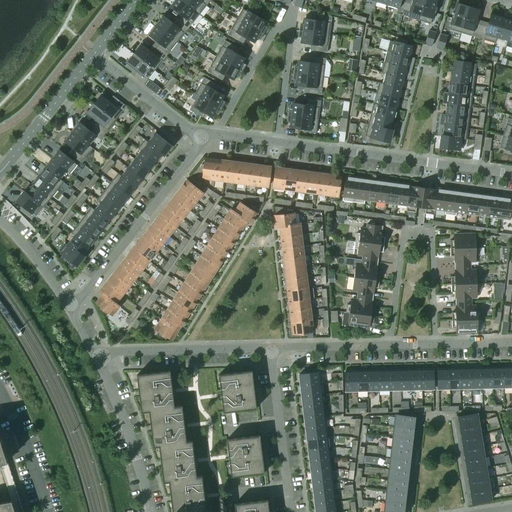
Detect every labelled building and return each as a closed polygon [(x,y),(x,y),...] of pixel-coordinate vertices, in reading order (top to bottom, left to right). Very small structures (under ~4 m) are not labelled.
[(199,14),(180,0),(176,0),(170,7),(181,15),(177,20),(188,28),(199,14)] [(180,0),(199,14),(210,0),(209,0),(180,0)] [(400,0),(388,0),(387,5),(398,8),(396,14),(402,15),(406,2),(400,0)] [(419,21),(425,0),(412,0),(412,4),(406,2),(402,15),(419,21)] [(435,13),(437,8),(435,7),(437,0),(425,0),(419,21),(430,24),(434,13),(435,13)] [(460,33),(468,7),(457,4),(454,13),(453,12),(451,18),(452,19),(449,30),(460,33)] [(477,38),(481,25),(476,23),(479,11),(468,7),(460,33),(477,38)] [(266,22),(257,17),(259,15),(253,12),(252,14),(242,9),(236,19),(262,33),(265,27),(263,26),(266,22)] [(494,43),(502,17),(491,14),(487,26),(481,25),(477,38),(494,43)] [(329,35),(331,17),(317,15),(317,21),(304,19),(303,24),(301,24),(300,31),(329,35)] [(177,42),(188,28),(177,20),(173,24),(163,16),(156,26),(177,42)] [(507,41),(511,24),(511,20),(502,17),(494,43),(495,43),(496,38),(507,41)] [(262,33),(236,19),(227,35),(240,42),(243,36),(254,43),(256,38),(258,39),(262,33)] [(166,56),(177,42),(156,26),(148,35),(159,43),(155,48),(166,56)] [(327,52),(329,35),(300,31),(299,38),(301,38),(301,43),(313,44),(313,51),(327,52)] [(431,46),(435,33),(428,31),(424,44),(431,46)] [(443,50),(447,36),(440,34),(436,48),(443,50)] [(233,53),(237,47),(224,40),(215,56),(241,70),(244,64),(242,63),(245,59),(233,53)] [(413,58),(409,57),(412,47),(389,41),(387,51),(413,59),(413,58)] [(155,70),(166,56),(155,48),(151,52),(141,44),(134,54),(155,70)] [(407,64),(412,65),(413,59),(387,51),(387,52),(392,53),(389,63),(411,69),(406,68),(407,64)] [(155,70),(134,54),(126,63),(136,71),(133,76),(144,85),(155,70)] [(241,70),(215,56),(207,72),(219,79),(222,73),(233,80),(236,75),(237,76),(241,70)] [(323,77),(326,59),(312,57),(311,63),(298,61),(298,66),(296,66),(295,73),(323,77)] [(475,75),(469,74),(471,63),(453,61),(452,72),(475,75)] [(405,74),(409,75),(411,69),(389,63),(384,62),(381,73),(386,74),(404,78),(405,74)] [(450,83),(473,86),(475,75),(452,72),(450,83)] [(321,95),(323,77),(295,73),(294,80),(296,80),(295,85),(308,87),(307,93),(321,95)] [(378,83),(401,89),(404,78),(386,74),(384,84),(379,83),(378,83)] [(169,91),(177,81),(172,77),(164,87),(169,91)] [(213,90),(216,84),(203,78),(195,93),(220,107),(223,101),(221,101),(224,96),(213,90)] [(376,93),(398,99),(401,89),(378,83),(376,93)] [(444,93),(472,97),(473,86),(450,83),(449,93),(444,93)] [(220,107),(195,93),(194,94),(199,97),(195,105),(193,105),(190,110),(197,114),(198,112),(203,115),(204,112),(212,117),(215,112),(216,113),(220,107)] [(373,104),(395,110),(398,99),(376,93),(376,94),(381,95),(378,105),(373,104)] [(447,104),(470,107),(472,97),(444,93),(443,99),(448,100),(447,104)] [(115,121),(126,107),(115,98),(111,103),(101,95),(94,104),(115,121)] [(318,119),(320,101),(306,99),(305,105),(293,104),(292,109),(290,108),(289,115),(318,119)] [(115,121),(94,104),(86,114),(97,122),(93,126),(104,135),(115,121)] [(370,114),(393,120),(395,110),(373,104),(370,114)] [(469,118),(470,107),(447,104),(446,115),(469,118)] [(390,130),(393,120),(370,114),(368,125),(392,131),(390,130)] [(440,125),(467,129),(469,118),(446,115),(441,114),(441,121),(445,121),(444,125),(440,125)] [(298,131),(316,133),(318,119),(289,115),(288,122),(290,122),(289,127),(299,128),(298,131)] [(345,132),(347,119),(340,118),(339,131),(345,132)] [(511,119),(507,118),(502,136),(511,138),(511,119)] [(100,140),(104,135),(93,126),(89,131),(79,123),(72,132),(93,149),(88,145),(95,136),(100,140)] [(137,134),(141,128),(137,125),(133,131),(137,134)] [(389,143),(392,131),(368,125),(365,136),(370,137),(369,141),(379,144),(380,140),(389,143)] [(466,139),(467,129),(440,125),(439,131),(444,132),(443,136),(441,136),(466,139)] [(133,140),(137,134),(133,131),(128,136),(133,140)] [(93,149),(72,132),(64,142),(75,150),(70,155),(82,163),(93,149)] [(171,146),(155,133),(148,143),(144,139),(144,140),(164,155),(171,146)] [(459,150),(461,139),(466,140),(466,139),(441,136),(439,148),(459,150)] [(511,138),(502,136),(499,147),(510,150),(509,153),(511,153),(511,138)] [(489,151),(491,138),(484,138),(483,150),(489,151)] [(164,155),(144,140),(137,148),(156,162),(162,154),(164,155)] [(124,151),(128,145),(124,142),(120,148),(124,151)] [(119,156),(124,151),(120,148),(115,153),(119,156)] [(156,162),(137,148),(141,152),(135,160),(149,171),(156,162)] [(77,165),(59,151),(52,159),(70,174),(77,165)] [(70,174),(52,159),(45,168),(56,176),(63,182),(64,182),(60,179),(66,171),(70,174)] [(110,168),(115,162),(110,159),(106,165),(110,168)] [(214,180),(216,160),(205,159),(204,164),(201,164),(200,172),(203,172),(202,178),(214,180)] [(149,171),(135,160),(128,168),(142,179),(149,171)] [(224,181),(227,161),(216,160),(214,180),(224,181)] [(235,183),(238,163),(227,161),(224,181),(235,183)] [(246,184),(248,164),(238,163),(235,183),(246,184)] [(256,185),(259,166),(248,164),(246,184),(256,185)] [(106,173),(110,168),(106,165),(102,170),(106,173)] [(268,187),(270,167),(259,166),(256,185),(268,187)] [(63,182),(56,176),(45,168),(38,176),(57,191),(63,182)] [(142,179),(128,168),(122,176),(118,173),(117,174),(136,188),(142,179)] [(284,189),(286,169),(275,168),(273,188),(284,189)] [(294,191),(297,171),(286,169),(284,189),(294,191)] [(305,192),(308,172),(297,171),(294,191),(305,192)] [(316,193),(319,174),(308,172),(305,192),(316,193)] [(95,183),(99,177),(95,174),(90,180),(95,183)] [(136,188),(117,174),(111,182),(129,196),(136,188)] [(327,195),(329,175),(319,174),(316,193),(327,195)] [(338,196),(340,177),(329,175),(327,195),(338,196)] [(353,202),(356,177),(345,175),(342,201),(353,202)] [(57,191),(38,176),(32,185),(50,199),(57,191)] [(86,185),(90,180),(86,177),(81,183),(86,186),(86,185)] [(364,204),(367,178),(356,177),(353,202),(364,204)] [(375,202),(378,180),(367,178),(364,204),(364,200),(375,202)] [(90,188),(95,183),(90,180),(86,185),(90,188)] [(385,203),(388,181),(378,180),(375,202),(385,203)] [(202,193),(187,181),(180,189),(195,202),(202,193)] [(396,205),(399,182),(388,181),(385,203),(396,205)] [(129,196),(111,182),(104,191),(122,205),(129,196)] [(406,211),(410,184),(399,182),(396,205),(406,206),(406,211)] [(84,188),(86,186),(81,183),(77,188),(81,192),(84,188)] [(421,208),(423,188),(411,186),(411,184),(410,184),(406,211),(415,213),(416,207),(421,208)] [(50,199),(32,185),(25,193),(24,192),(43,208),(50,199)] [(212,191),(205,187),(202,190),(209,195),(212,191)] [(434,215),(437,188),(436,187),(436,189),(423,188),(421,208),(425,209),(424,214),(434,215)] [(444,215),(448,189),(437,188),(434,215),(435,210),(444,211),(444,215)] [(195,202),(180,189),(173,198),(189,210),(195,202)] [(455,216),(459,190),(448,189),(444,215),(455,216)] [(466,214),(469,192),(459,190),(455,216),(456,216),(456,213),(466,214)] [(122,205),(104,191),(97,199),(116,213),(122,205)] [(216,200),(219,196),(212,191),(209,195),(216,200)] [(43,208),(24,192),(16,201),(23,207),(21,210),(28,216),(30,213),(32,214),(39,205),(43,208)] [(477,216),(480,193),(469,192),(466,214),(477,216)] [(83,202),(88,196),(84,193),(79,199),(83,202)] [(488,217),(491,195),(480,193),(477,216),(488,217)] [(72,203),(77,197),(73,194),(68,200),(72,203)] [(498,218),(501,196),(491,195),(488,217),(498,218)] [(510,220),(511,201),(511,197),(501,196),(498,218),(510,220)] [(189,210),(173,198),(166,206),(182,219),(189,210)] [(79,207),(83,202),(79,199),(75,204),(79,207)] [(116,213),(97,199),(101,202),(95,210),(91,207),(109,222),(116,213)] [(68,208),(72,203),(68,200),(64,205),(68,208)] [(208,211),(213,205),(209,202),(204,209),(208,211)] [(256,213),(259,209),(251,205),(249,209),(240,203),(234,212),(230,209),(230,210),(251,223),(257,214),(256,213)] [(216,214),(220,207),(217,204),(212,211),(216,214)] [(182,219),(166,206),(160,215),(175,227),(182,219)] [(109,222),(91,207),(84,216),(102,230),(109,222)] [(203,218),(208,211),(204,209),(199,216),(203,218)] [(70,219),(74,213),(70,210),(66,216),(70,219)] [(251,223),(230,210),(224,219),(241,230),(246,221),(250,224),(251,223)] [(59,220),(63,214),(59,211),(55,217),(59,220)] [(211,221),(216,214),(212,211),(207,218),(211,221)] [(294,224),(293,213),(273,216),(275,227),(299,224),(299,223),(294,224)] [(175,227),(160,215),(153,223),(168,236),(175,227)] [(66,224),(70,219),(66,216),(62,221),(66,224)] [(102,230),(84,216),(77,224),(95,239),(102,230)] [(55,225),(59,220),(55,217),(50,222),(55,225)] [(241,230),(224,219),(218,228),(235,239),(241,230)] [(196,229),(200,222),(197,220),(192,227),(196,229)] [(203,231),(208,225),(204,222),(200,229),(203,231)] [(168,236),(153,223),(146,232),(162,244),(168,236)] [(95,239),(77,224),(71,233),(89,247),(95,239)] [(281,237),(300,235),(299,224),(275,227),(275,228),(279,227),(281,237)] [(383,226),(381,226),(367,224),(366,230),(360,229),(360,233),(356,232),(355,241),(384,245),(385,237),(381,236),(383,226)] [(57,236),(61,230),(57,227),(53,233),(57,236)] [(191,236),(196,229),(192,227),(187,233),(191,236)] [(235,239),(218,228),(213,237),(229,248),(235,239)] [(198,238),(203,231),(200,229),(195,236),(198,238)] [(162,244),(146,232),(139,240),(155,253),(162,244)] [(52,241),(57,236),(53,233),(48,238),(52,241)] [(89,247),(71,233),(70,233),(75,236),(68,245),(84,257),(82,255),(89,247)] [(475,247),(475,235),(475,233),(453,233),(453,240),(450,240),(450,248),(479,248),(479,247),(475,247)] [(510,242),(511,235),(500,233),(499,240),(510,242)] [(302,246),(300,235),(281,237),(282,248),(302,246)] [(229,248),(213,237),(207,247),(224,257),(229,248)] [(183,247),(188,240),(184,238),(179,244),(183,247)] [(155,253),(139,240),(133,249),(148,261),(155,253)] [(191,249),(196,242),(192,240),(187,247),(191,249)] [(383,253),(384,245),(355,241),(354,248),(357,249),(356,256),(363,256),(362,260),(378,262),(379,252),(383,253)] [(178,254),(183,247),(179,244),(175,251),(178,254)] [(84,257),(68,245),(61,254),(76,266),(84,257)] [(303,256),(302,246),(282,248),(283,259),(303,256)] [(186,256),(191,249),(187,247),(182,253),(186,256)] [(224,257),(207,247),(201,256),(218,266),(224,257)] [(476,262),(476,256),(479,256),(479,248),(450,248),(450,256),(454,256),(454,266),(470,266),(470,263),(476,262)] [(148,261),(133,249),(126,257),(142,270),(148,261)] [(171,265),(176,258),(172,255),(167,262),(171,265)] [(218,266),(201,256),(195,265),(212,275),(218,266)] [(304,267),(303,256),(283,259),(285,269),(304,267)] [(142,270),(126,257),(119,266),(135,278),(142,270)] [(178,267),(183,260),(179,258),(175,264),(178,267)] [(380,273),(376,272),(378,262),(362,260),(362,263),(356,262),(354,277),(379,281),(380,273)] [(166,272),(171,265),(167,262),(162,269),(166,272)] [(174,274),(178,267),(175,264),(170,271),(174,274)] [(212,275),(195,265),(189,274),(206,285),(212,275)] [(135,278),(119,266),(113,274),(128,287),(135,278)] [(476,283),(476,271),(476,269),(470,269),(470,266),(454,266),(454,276),(451,276),(451,284),(480,284),(480,283),(476,283)] [(306,278),(304,267),(285,269),(286,280),(306,278)] [(158,283),(163,276),(159,273),(155,280),(158,283)] [(128,287),(113,274),(106,283),(122,295),(128,287)] [(206,285),(189,274),(184,283),(200,294),(206,285)] [(166,285),(171,278),(167,275),(162,282),(166,285)] [(378,288),(379,281),(354,277),(352,292),(358,292),(357,296),(373,298),(374,288),(378,288)] [(307,289),(306,278),(286,280),(287,291),(307,289)] [(154,289),(158,283),(155,280),(150,287),(154,289)] [(161,292),(166,285),(162,282),(157,289),(161,292)] [(122,295),(106,283),(99,291),(119,307),(119,306),(115,303),(122,295)] [(200,294),(184,283),(178,292),(195,303),(200,294)] [(477,298),(476,292),(480,292),(480,284),(451,284),(451,292),(454,292),(455,302),(471,302),(470,299),(477,298)] [(308,299),(307,289),(287,291),(289,302),(308,299)] [(119,307),(99,291),(99,292),(102,295),(96,303),(101,307),(99,309),(105,314),(107,312),(112,316),(119,307)] [(146,300),(151,294),(147,291),(142,298),(146,300)] [(195,303),(178,292),(172,301),(189,312),(195,303)] [(154,303),(158,296),(155,293),(150,300),(154,303)] [(374,316),(375,308),(372,308),(373,298),(357,296),(357,299),(351,298),(350,305),(346,304),(345,312),(374,316)] [(141,307),(146,300),(142,298),(137,305),(141,307)] [(310,310),(308,299),(289,302),(290,312),(310,310)] [(149,309),(154,303),(150,300),(145,307),(149,309)] [(189,312),(172,301),(166,311),(183,321),(189,312)] [(477,312),(477,307),(477,305),(471,305),(471,302),(455,302),(455,312),(451,312),(452,320),(481,320),(480,312),(477,312)] [(134,318),(138,311),(135,309),(130,315),(134,318)] [(311,321),(310,310),(290,312),(291,323),(311,321)] [(183,321),(166,311),(161,320),(177,330),(183,321)] [(373,324),(374,316),(345,312),(345,313),(349,313),(347,327),(369,330),(370,323),(373,324)] [(499,324),(501,313),(494,312),(492,323),(499,324)] [(129,325),(134,318),(130,315),(125,322),(129,325)] [(135,329),(140,322),(136,320),(131,327),(135,329)] [(177,330),(161,320),(155,329),(160,332),(158,335),(165,339),(166,337),(171,340),(177,330)] [(477,332),(477,320),(481,320),(452,320),(452,328),(455,328),(456,335),(477,334),(477,332)] [(312,332),(311,321),(291,323),(293,334),(298,334),(299,336),(307,335),(306,333),(312,332)] [(511,387),(511,367),(503,368),(503,388),(511,387)] [(482,388),(481,368),(470,369),(471,388),(482,388)] [(492,388),(492,368),(481,368),(482,388),(492,388)] [(503,388),(503,368),(492,368),(492,388),(503,388)] [(449,389),(449,369),(437,369),(438,389),(449,389)] [(460,389),(459,369),(449,369),(449,389),(460,389)] [(471,388),(470,369),(459,369),(460,389),(471,388)] [(400,390),(399,370),(389,371),(389,390),(400,390)] [(411,390),(410,370),(399,370),(400,390),(411,390)] [(422,390),(421,370),(410,370),(411,390),(422,390)] [(433,389),(432,370),(421,370),(422,390),(433,389)] [(174,407),(172,390),(169,371),(136,375),(141,412),(182,407),(181,406),(174,407)] [(256,408),(253,387),(251,371),(218,375),(221,395),(223,412),(256,408)] [(357,391),(356,371),(345,372),(345,391),(357,391)] [(368,391),(367,371),(356,371),(357,391),(368,391)] [(378,391),(378,371),(367,371),(368,391),(378,391)] [(389,390),(389,371),(378,371),(378,391),(389,390)] [(320,384),(318,373),(299,375),(300,386),(320,384)] [(321,395),(320,384),(300,386),(301,397),(321,395)] [(322,405),(321,395),(301,397),(303,408),(322,405)] [(324,416),(322,405),(303,408),(304,418),(324,416)] [(186,442),(184,424),(182,407),(141,412),(141,413),(148,412),(153,447),(192,442),(192,441),(186,442)] [(478,425),(477,414),(457,417),(459,428),(478,425)] [(414,429),(415,418),(395,415),(394,427),(414,429)] [(325,427),(324,416),(304,418),(305,429),(325,427)] [(480,436),(478,425),(459,428),(461,439),(480,436)] [(326,437),(325,427),(305,429),(307,440),(326,437)] [(412,440),(414,429),(394,427),(393,437),(412,440)] [(264,473),(262,457),(259,435),(226,439),(228,458),(231,477),(264,473)] [(482,446),(480,436),(461,439),(462,450),(482,446)] [(328,448),(326,437),(307,440),(308,451),(328,448)] [(411,450),(412,440),(393,437),(392,448),(411,450)] [(0,511),(14,511),(11,500),(0,502),(0,463),(7,462),(0,440),(0,511)] [(196,477),(194,459),(192,442),(153,447),(158,447),(163,482),(201,477),(201,476),(196,477)] [(484,457),(482,446),(462,450),(464,460),(484,457)] [(329,459),(328,448),(308,451),(309,462),(329,459)] [(410,461),(411,450),(392,448),(390,459),(410,461)] [(485,468),(484,457),(464,460),(466,471),(485,468)] [(330,470),(329,459),(309,462),(311,472),(330,470)] [(409,472),(410,461),(390,459),(389,469),(409,472)] [(487,478),(485,468),(466,471),(468,482),(487,478)] [(407,482),(409,472),(389,469),(388,480),(407,482)] [(332,481),(330,470),(311,472),(312,483),(332,481)] [(208,511),(205,511),(204,498),(201,477),(163,482),(163,483),(168,482),(171,511),(208,511),(209,511),(208,511)] [(489,489),(487,478),(468,482),(469,492),(489,489)] [(406,493),(407,482),(388,480),(387,491),(406,493)] [(333,491),(332,481),(312,483),(313,494),(333,491)] [(491,500),(489,489),(469,492),(471,503),(491,500)] [(334,502),(333,491),(313,494),(315,504),(334,502)] [(405,504),(406,493),(387,491),(385,502),(405,504)] [(268,511),(267,500),(234,504),(234,511),(268,511)] [(335,511),(334,502),(315,504),(315,511),(335,511)] [(403,511),(405,504),(385,502),(384,511),(403,511)]
